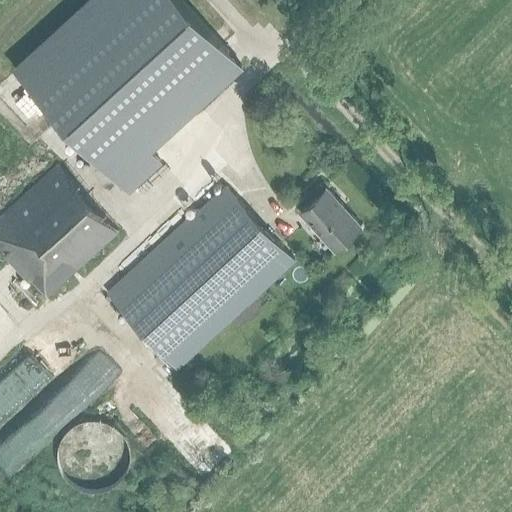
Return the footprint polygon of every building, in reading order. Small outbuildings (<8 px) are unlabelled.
[(162,163),(149,149),(241,65),(180,0),(88,0),(15,68),(129,193),(162,163)] [(125,230),(66,160),(0,215),(0,235),(49,294),(125,230)] [(296,260),(227,184),(107,293),(176,369),(296,260)] [(338,251),(365,226),(330,189),(303,214),(338,251)] [(128,464),(104,413),(60,434),(84,485),(128,464)]
